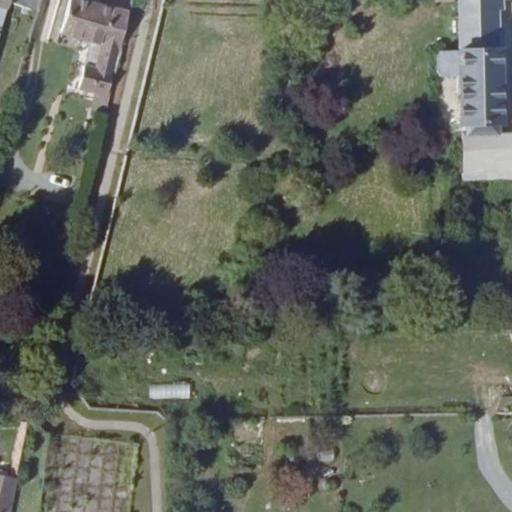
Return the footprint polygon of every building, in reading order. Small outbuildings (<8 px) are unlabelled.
[(0,0),(0,30),(8,3),(9,0),(0,0)] [(9,0),(8,3),(36,13),(39,0),(9,0)] [(119,50),(128,13),(81,0),(69,0),(61,33),(102,45),(119,50)] [(459,76),(460,125),(465,124),(495,123),(500,123),(496,0),(457,0),(459,52),(440,51),(436,56),(437,72),(441,76),(459,76)] [(108,96),(119,50),(102,45),(96,68),(84,65),(78,89),(108,96)] [(465,124),(465,134),(495,134),(495,123),(465,124)] [(462,179),(511,177),(511,134),(461,136),(462,179)] [(321,391),(320,376),(293,376),(293,391),(321,391)] [(188,399),(188,385),(148,385),(148,400),(188,399)] [(0,511),(10,511),(17,478),(0,474),(0,511)]
